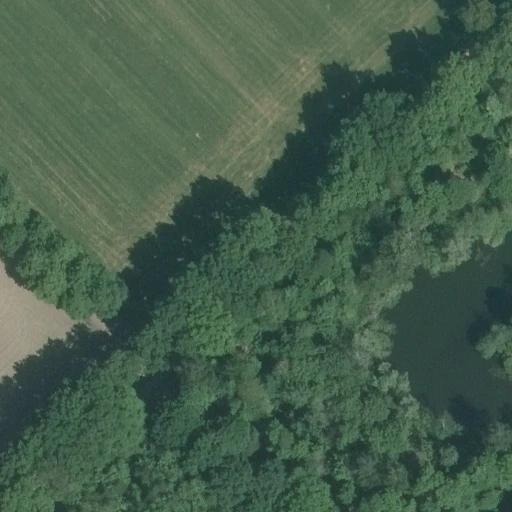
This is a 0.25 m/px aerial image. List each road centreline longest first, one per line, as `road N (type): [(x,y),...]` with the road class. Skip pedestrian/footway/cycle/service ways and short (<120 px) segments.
road 1 (unclassified): [(151,373),(511,19)]
road 2 (track): [(151,373),(0,215)]
road 3 (unclassified): [(7,511),(151,373)]
road 4 (unclassified): [(281,511),(151,373)]
